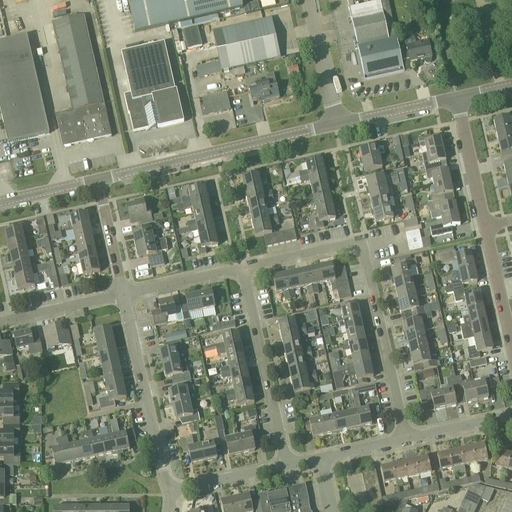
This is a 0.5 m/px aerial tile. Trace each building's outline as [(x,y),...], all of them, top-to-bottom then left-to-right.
[(171,26),(184,23),(178,0),(127,0),(136,34),(171,26)] [(178,0),(184,23),(205,18),(206,23),(217,20),(216,15),(227,13),(228,17),(240,15),(239,10),(243,9),(240,0),(178,0)] [(380,0),(381,2),(349,9),(356,43),(354,44),(355,49),(357,48),(364,77),(404,68),(404,71),(406,72),(408,72),(410,71),(411,68),(412,66),(410,61),(424,58),(424,60),(424,62),(425,63),(427,65),(429,65),(430,64),(432,62),(432,60),(431,58),(432,58),(429,42),(416,45),(415,39),(411,37),(407,38),(404,41),(405,47),(399,49),(397,39),(388,0),(380,0)] [(243,5),(243,6),(245,14),(252,12),(250,4),(243,5)] [(491,20),(497,19),(494,5),(488,7),(491,20)] [(117,16),(122,36),(132,33),(128,13),(117,16)] [(63,149),(81,144),(112,137),(84,16),(52,24),(72,112),(56,116),(63,149)] [(199,79),(217,74),(222,73),(222,71),(280,58),(272,19),(213,33),(220,62),(215,63),(196,67),(199,79)] [(183,50),(202,47),(199,27),(179,31),(183,50)] [(0,109),(8,144),(50,135),(27,37),(0,42),(0,109)] [(182,121),(164,43),(122,53),(131,93),(124,95),(129,114),(129,113),(134,132),(146,129),(146,131),(160,128),(159,126),(182,121)] [(448,60),(454,59),(452,47),(445,48),(448,60)] [(268,85),(267,81),(255,84),(256,88),(249,90),(251,102),(263,100),(264,103),(279,100),(275,84),(268,85)] [(206,116),(229,111),(226,95),(203,100),(206,116)] [(496,133),(511,129),(511,128),(509,117),(494,120),(496,133)] [(499,144),(511,141),(511,129),(496,133),(499,144)] [(427,154),(443,150),(441,140),(440,134),(418,139),(420,148),(425,147),(427,154)] [(395,154),(402,153),(399,137),(392,139),(395,154)] [(403,148),(409,147),(407,137),(401,139),(403,148)] [(511,141),(499,144),(501,156),(511,154),(511,141)] [(359,162),(379,158),(377,148),(381,147),(380,142),(366,145),(367,150),(360,151),(362,158),(359,159),(359,162)] [(426,171),(438,168),(437,163),(446,161),(443,150),(427,154),(422,155),(424,163),(426,171)] [(402,153),(395,154),(397,162),(404,161),(402,153)] [(379,158),(359,162),(360,166),(363,165),(365,172),(382,168),(379,158)] [(300,178),(325,173),(322,161),(306,164),(308,172),(291,175),(290,170),(284,171),(286,182),(300,179),(300,178)] [(506,177),(511,175),(511,162),(503,165),(506,177)] [(434,186),(451,183),(448,172),(447,167),(438,169),(438,168),(426,171),(428,180),(432,179),(434,186)] [(245,191),(262,188),(260,180),(264,180),(262,170),(242,174),(245,191)] [(400,185),(406,184),(403,170),(397,172),(398,178),(400,185)] [(312,188),(328,184),(325,173),(300,178),(300,179),(301,183),(310,181),(312,188)] [(366,192),(386,188),(384,177),(367,181),(369,188),(365,189),(366,192)] [(433,204),(454,199),(451,183),(434,186),(436,194),(431,195),(431,197),(427,198),(429,204),(433,203),(433,204)] [(305,202),(330,196),(328,184),(312,188),(313,195),(304,197),(305,202)] [(406,184),(400,185),(401,193),(408,191),(406,184)] [(183,205),(208,199),(205,187),(189,191),(191,198),(182,200),(183,205)] [(248,203),(273,197),(272,192),(263,194),(262,188),(245,191),(248,203)] [(371,202),(388,198),(386,188),(366,192),(367,196),(370,195),(371,202)] [(317,211),(333,208),(330,196),(305,202),(306,207),(315,205),(317,211)] [(251,215),(267,211),(265,204),(275,202),(273,197),(248,203),(251,215)] [(407,205),(413,204),(412,197),(405,198),(407,205)] [(371,213),(391,209),(388,198),(371,202),(373,209),(370,210),(371,213)] [(194,215),(211,211),(208,199),(183,205),(184,209),(193,207),(194,215)] [(441,218),(458,215),(455,203),(454,199),(433,204),(435,212),(439,211),(441,218)] [(141,226),(153,223),(152,220),(150,210),(146,211),(143,201),(135,202),(136,205),(127,206),(130,219),(136,218),(137,223),(140,223),(141,226)] [(413,204),(407,205),(409,212),(415,211),(413,204)] [(333,208),(317,211),(318,218),(315,219),(317,229),(324,228),(323,223),(335,220),(333,208)] [(391,209),(371,213),(371,216),(374,216),(376,222),(393,219),(391,209)] [(189,228),(213,223),(211,211),(194,215),(196,221),(187,223),(189,228)] [(253,226),(279,220),(278,215),(268,218),(267,211),(251,215),(253,226)] [(73,229),(90,225),(87,213),(71,217),(73,229)] [(458,215),(441,218),(443,225),(430,228),(432,237),(452,232),(451,227),(460,225),(458,215)] [(404,228),(418,225),(417,219),(403,222),(404,228)] [(270,235),(272,235),(271,227),(280,225),(279,220),(253,226),(256,238),(264,236),(270,235)] [(135,246),(159,241),(158,234),(152,236),(151,232),(157,230),(163,229),(162,222),(153,223),(141,226),(142,231),(133,233),(135,240),(134,241),(135,246)] [(200,238),(216,234),(213,223),(189,228),(190,233),(198,231),(200,238)] [(76,241),(93,237),(90,225),(73,229),(76,241)] [(8,244),(24,240),(22,228),(5,232),(8,244)] [(289,231),(291,242),(297,241),(295,230),(289,231)] [(285,244),(291,242),(289,231),(283,232),(285,244)] [(407,240),(421,237),(419,231),(405,234),(407,240)] [(279,245),(285,244),(283,232),(277,234),(279,245)] [(445,242),(453,240),(451,233),(443,235),(445,242)] [(216,234),(200,238),(201,245),(198,245),(200,256),(207,254),(205,249),(219,246),(216,234)] [(273,247),(279,245),(277,234),(272,235),(270,235),(273,247)] [(267,248),(273,247),(270,235),(264,236),(267,248)] [(78,252),(95,249),(93,237),(76,241),(78,252)] [(408,246),(422,243),(421,237),(407,240),(408,246)] [(10,255),(27,252),(24,240),(8,244),(10,255)] [(159,241),(135,246),(137,252),(138,252),(139,259),(147,257),(149,262),(150,269),(165,266),(163,259),(162,253),(168,251),(165,240),(159,241)] [(422,243),(408,246),(410,252),(423,249),(422,243)] [(81,264),(98,260),(95,249),(78,252),(81,264)] [(459,271),(474,268),(471,253),(456,256),(455,251),(438,255),(441,265),(457,262),(459,271)] [(13,267),(30,263),(27,252),(10,255),(13,267)] [(391,283),(412,279),(409,267),(414,266),(414,265),(420,264),(419,259),(413,260),(399,263),(401,270),(392,272),(393,279),(390,280),(391,283)] [(98,260),(81,264),(84,276),(100,272),(98,260)] [(16,279),(32,275),(30,263),(13,267),(16,279)] [(333,270),(332,264),(320,267),(324,283),(330,282),(333,291),(338,290),(337,288),(336,282),(334,276),(333,270)] [(317,285),(324,283),(320,267),(308,270),(314,294),(319,293),(317,285)] [(334,276),(346,273),(345,267),(333,270),(334,276)] [(453,293),(464,291),(462,286),(477,282),(474,268),(459,271),(461,281),(451,283),(452,287),(445,288),(446,291),(439,292),(440,296),(447,295),(453,293)] [(55,270),(50,271),(52,279),(50,279),(51,285),(53,284),(54,290),(59,289),(57,278),(55,270)] [(309,295),(314,294),(308,270),(297,272),(301,288),(307,287),(309,295)] [(293,290),(301,288),(297,272),(285,275),(291,300),(295,299),(293,290)] [(336,282),(347,279),(346,273),(334,276),(336,282)] [(32,275),(16,279),(18,291),(35,287),(32,275)] [(286,301),(291,300),(285,275),(273,278),(277,294),(284,292),(286,301)] [(428,286),(434,284),(433,276),(426,278),(428,286)] [(337,288),(349,285),(347,279),(336,282),(337,288)] [(396,293),(414,289),(412,279),(391,283),(392,286),(395,286),(396,293)] [(338,294),(350,291),(349,285),(337,288),(338,290),(338,294)] [(396,304),(416,299),(414,289),(396,293),(398,300),(395,300),(396,304)] [(350,291),(338,294),(340,300),(352,298),(350,291)] [(468,311),(483,308),(479,293),(465,296),(464,291),(453,293),(455,303),(465,301),(468,311)] [(199,294),(202,312),(215,309),(212,292),(199,294)] [(195,313),(202,312),(199,294),(186,297),(188,306),(181,307),(184,321),(191,320),(190,316),(196,315),(195,313)] [(412,317),(431,313),(431,312),(435,312),(434,306),(430,307),(424,308),(424,307),(418,309),(416,299),(396,304),(397,307),(399,306),(401,313),(411,311),(412,317)] [(155,326),(167,324),(166,318),(176,316),(172,300),(159,303),(161,311),(152,313),(155,326)] [(340,323),(360,319),(357,306),(357,307),(356,302),(341,305),(342,310),(341,310),(343,317),(337,319),(338,324),(340,323)] [(465,326),(486,322),(483,308),(468,311),(461,313),(463,319),(465,326)] [(320,318),(326,317),(327,315),(326,309),(319,311),(320,318)] [(308,312),(309,322),(317,321),(317,311),(308,312)] [(403,336),(424,332),(421,321),(433,318),(431,313),(412,317),(414,323),(403,325),(405,332),(403,333),(403,336)] [(347,334),(363,330),(360,319),(340,323),(342,328),(345,327),(347,334)] [(295,320),(279,324),(282,336),(306,331),(305,326),(297,327),(295,320)] [(213,333),(236,328),(234,322),(212,327),(213,333)] [(474,339),(489,335),(486,322),(465,326),(461,327),(464,341),(474,339)] [(63,333),(61,325),(44,329),(48,351),(72,346),(69,332),(63,333)] [(75,349),(80,348),(79,340),(80,340),(77,325),(70,327),(75,349)] [(440,339),(447,338),(444,327),(438,328),(440,339)] [(97,344),(114,340),(111,328),(94,332),(97,344)] [(346,346),(365,342),(363,330),(347,334),(348,342),(345,343),(346,346)] [(306,331),(282,336),(284,348),(300,344),(299,338),(307,336),(306,331)] [(33,340),(31,332),(14,336),(18,351),(29,348),(31,356),(43,354),(40,339),(33,340)] [(408,346),(426,342),(424,332),(403,336),(404,339),(407,339),(408,346)] [(216,351),(241,345),(239,333),(222,337),(224,343),(203,348),(204,354),(217,351),(216,351)] [(474,339),(476,347),(467,349),(470,361),(481,359),(479,353),(492,350),(489,335),(474,339)] [(447,338),(440,339),(442,346),(448,344),(447,338)] [(100,356),(116,352),(114,340),(97,344),(100,356)] [(163,365),(180,362),(177,349),(182,348),(181,340),(166,344),(168,351),(160,353),(163,365)] [(1,344),(0,341),(0,359),(4,359),(7,374),(16,372),(9,342),(1,344)] [(352,357),(368,354),(365,342),(346,346),(346,347),(342,347),(343,353),(350,351),(352,357)] [(408,357),(428,352),(433,351),(432,345),(427,346),(426,342),(408,346),(410,353),(407,354),(408,357)] [(300,344),(284,348),(287,360),(311,354),(310,348),(302,350),(301,344),(300,344)] [(228,360),(244,357),(241,345),(216,351),(217,351),(217,355),(226,353),(228,360)] [(102,367),(119,364),(116,352),(100,356),(102,367)] [(428,352),(408,357),(409,360),(411,360),(413,367),(415,372),(438,367),(443,366),(442,361),(437,362),(437,361),(430,362),(428,352)] [(311,354),(287,360),(289,371),(306,368),(304,362),(313,360),(311,354)] [(348,371),(371,366),(368,354),(352,357),(353,364),(347,366),(348,371)] [(222,374),(247,368),(244,357),(228,360),(229,367),(221,369),(222,374)] [(471,369),(487,366),(486,359),(469,363),(471,369)] [(180,362),(163,365),(163,366),(166,378),(174,376),(175,376),(176,384),(191,381),(189,373),(189,374),(186,361),(180,362)] [(85,371),(85,372),(90,371),(89,363),(84,364),(84,363),(79,365),(80,372),(85,371)] [(105,379),(121,376),(119,364),(102,367),(105,379)] [(371,366),(348,371),(333,374),(337,391),(344,389),(343,383),(345,377),(349,376),(351,388),(357,386),(356,381),(358,381),(359,385),(366,384),(365,379),(373,377),(371,366)] [(233,383),(249,380),(247,368),(222,374),(223,379),(232,377),(233,383)] [(306,368),(289,371),(289,372),(292,383),(316,378),(315,373),(307,374),(306,368)] [(460,396),(456,378),(454,372),(451,373),(452,376),(450,379),(447,380),(449,390),(442,392),(446,409),(456,407),(454,397),(460,396)] [(107,391),(124,387),(121,376),(105,379),(107,391)] [(287,376),(280,378),(282,384),(289,382),(287,376)] [(478,402),(474,385),(473,380),(462,382),(461,376),(456,378),(460,396),(465,395),(467,404),(478,402)] [(474,385),(478,402),(488,399),(486,390),(491,389),(488,376),(480,378),(481,383),(474,385)] [(316,378),(292,383),(295,395),(311,392),(309,385),(318,383),(316,378)] [(227,397),(252,391),(249,380),(233,383),(235,391),(226,393),(227,397)] [(178,390),(169,392),(171,405),(172,405),(173,406),(190,402),(187,392),(193,391),(191,381),(176,384),(178,390)] [(321,394),(333,391),(332,385),(320,388),(321,394)] [(0,406),(13,406),(13,399),(20,399),(20,386),(4,386),(4,393),(0,393),(0,406)] [(124,387),(107,391),(109,397),(98,400),(101,411),(115,407),(114,402),(127,399),(124,387)] [(365,387),(352,390),(353,396),(366,393),(365,387)] [(446,409),(442,392),(434,394),(433,389),(425,391),(429,412),(435,411),(435,412),(446,409)] [(252,391),(227,397),(228,402),(237,400),(238,407),(255,403),(252,391)] [(353,398),(356,411),(360,428),(372,425),(370,417),(375,416),(373,408),(368,409),(361,410),(358,397),(353,398)] [(189,424),(196,422),(200,421),(198,411),(192,412),(190,402),(173,406),(176,420),(184,418),(185,424),(189,424)] [(4,426),(20,426),(20,413),(13,413),(13,406),(0,406),(0,419),(4,419),(4,426)] [(249,419),(257,417),(256,410),(247,412),(249,419)] [(348,431),(360,428),(356,411),(345,414),(348,431)] [(337,433),(348,431),(345,414),(333,417),(337,433)] [(42,434),(41,417),(33,417),(33,434),(42,434)] [(222,417),(215,419),(219,433),(225,431),(222,417)] [(325,436),(337,433),(333,417),(321,420),(325,436)] [(313,439),(325,436),(321,420),(309,423),(305,424),(307,432),(311,431),(313,439)] [(196,422),(189,424),(191,433),(198,432),(196,422)] [(111,426),(112,427),(113,434),(114,436),(118,455),(123,454),(122,452),(130,450),(129,444),(136,443),(134,432),(120,435),(117,425),(111,426)] [(0,445),(13,446),(13,439),(20,439),(20,426),(4,426),(4,433),(0,433),(0,445)] [(239,437),(243,454),(256,451),(254,444),(259,443),(256,426),(244,429),(245,436),(239,437)] [(105,456),(102,439),(94,441),(92,431),(87,432),(89,442),(93,458),(105,456)] [(201,446),(205,462),(217,460),(214,447),(221,446),(217,431),(205,434),(208,444),(201,446)] [(118,455),(114,436),(102,439),(105,456),(117,453),(118,455)] [(205,462),(201,446),(194,447),(192,437),(180,439),(183,454),(189,453),(192,465),(205,462)] [(230,457),(243,454),(239,437),(226,440),(230,457)] [(81,461),(93,458),(89,442),(77,445),(81,461)] [(14,466),(14,467),(20,467),(21,453),(13,453),(13,446),(0,445),(0,459),(3,459),(3,466),(14,466)] [(68,464),(81,461),(77,445),(65,447),(68,464)] [(472,448),(476,464),(488,462),(484,446),(472,448)] [(56,467),(68,464),(65,447),(52,450),(56,467)] [(464,467),(476,464),(472,448),(461,451),(464,467)] [(453,469),(464,467),(461,451),(449,453),(453,469)] [(441,472),(453,469),(449,453),(437,456),(441,472)] [(507,471),(511,456),(499,453),(495,468),(507,471)] [(416,461),(419,477),(431,474),(428,458),(416,461)] [(407,479),(419,477),(416,461),(404,463),(407,479)] [(401,480),(407,479),(404,463),(392,466),(396,482),(397,486),(402,485),(401,480)] [(14,477),(14,467),(14,466),(3,466),(0,466),(0,486),(4,487),(4,477),(14,477)] [(384,484),(396,482),(392,466),(381,468),(384,484)] [(363,479),(377,476),(376,470),(362,473),(363,479)] [(365,485),(378,482),(377,476),(363,479),(365,485)] [(469,478),(471,484),(481,482),(479,476),(469,478)] [(451,488),(450,482),(446,483),(445,479),(439,481),(441,491),(451,488)] [(486,479),(485,486),(491,487),(492,487),(494,481),(490,480),(486,479)] [(451,488),(461,486),(460,480),(450,482),(451,488)] [(366,491),(380,488),(378,482),(365,485),(366,491)] [(424,488),(425,494),(439,491),(438,485),(424,488)] [(10,506),(10,507),(17,507),(17,496),(10,496),(10,495),(4,495),(4,487),(0,486),(0,506),(4,506),(10,506)] [(310,511),(305,486),(285,490),(286,491),(268,496),(268,494),(259,496),(260,502),(254,503),(256,511),(310,511)] [(481,500),(487,488),(476,486),(470,487),(458,511),(474,511),(481,500)] [(367,497),(381,494),(380,488),(366,491),(367,497)] [(411,498),(425,494),(424,488),(410,491),(411,498)] [(487,488),(481,500),(489,503),(495,490),(487,488)] [(398,501),(411,498),(410,491),(396,495),(398,501)] [(383,500),(382,498),(381,494),(367,497),(369,503),(383,500)] [(210,495),(206,501),(211,504),(215,498),(210,495)] [(393,502),(398,501),(396,495),(382,498),(383,500),(384,507),(394,505),(393,502)] [(240,497),(243,511),(253,511),(250,496),(243,498),(242,496),(240,497)] [(432,499),(431,496),(428,497),(411,501),(412,505),(429,502),(429,499),(432,499)] [(243,511),(240,497),(237,497),(238,499),(231,501),(233,511),(243,511)] [(233,511),(231,501),(224,502),(224,500),(221,501),(223,511),(233,511)] [(407,511),(404,510),(408,501),(401,502),(396,511),(407,511)]
